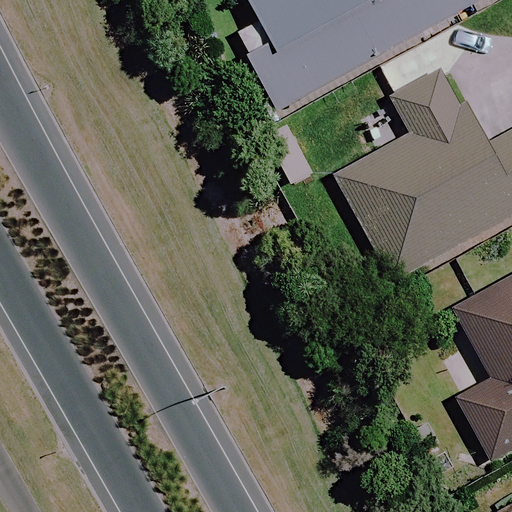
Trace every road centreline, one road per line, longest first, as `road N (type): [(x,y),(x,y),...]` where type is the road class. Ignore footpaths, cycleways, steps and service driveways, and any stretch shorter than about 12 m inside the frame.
road 1 (secondary): [(0,95),(235,511)]
road 2 (secondary): [(135,511),(0,277)]
